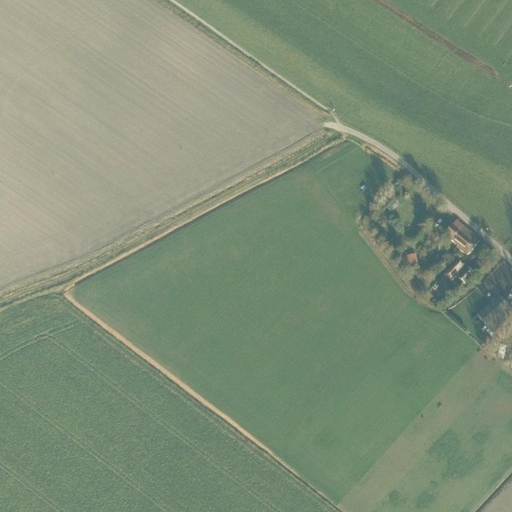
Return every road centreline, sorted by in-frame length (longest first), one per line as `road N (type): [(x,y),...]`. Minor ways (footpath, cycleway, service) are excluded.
road 1 (track): [(0,305),(140,242),(338,129)]
road 2 (unclassified): [(511,262),(391,153),(338,129)]
